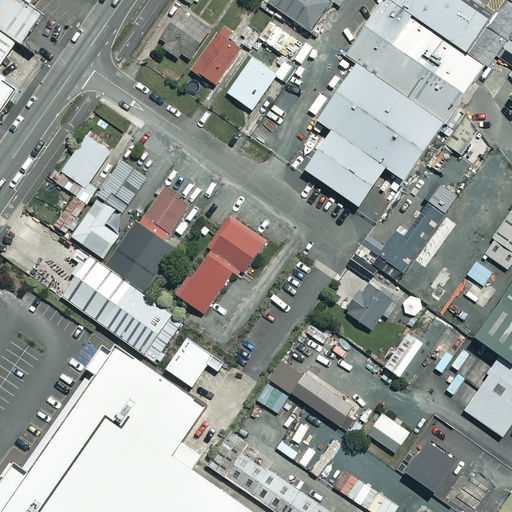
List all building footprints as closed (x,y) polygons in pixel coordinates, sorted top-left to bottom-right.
[(40,14),(19,0),(0,0),(0,29),(20,43),(40,14)] [(275,0),(315,27),(334,0),(333,0),(275,0)] [(331,136),(305,173),(359,210),(386,170),(404,182),(486,63),(468,51),(489,22),(456,0),(380,0),(340,58),(354,67),(314,124),(331,136)] [(511,0),(503,0),(489,22),(468,51),(486,63),(494,52),(509,62),(485,97),(497,105),(511,83),(511,0)] [(176,2),(151,40),(185,62),(210,24),(176,2)] [(281,54),(276,63),(283,68),(288,58),(300,66),(310,49),(268,23),(258,40),(281,54)] [(220,25),(187,72),(214,91),(247,44),(220,25)] [(0,80),(0,65),(14,45),(0,34),(0,110),(14,90),(0,80)] [(251,54),(224,93),(250,110),(276,72),(251,54)] [(438,143),(454,155),(475,127),(459,115),(438,143)] [(59,168),(83,185),(109,150),(85,133),(59,168)] [(96,193),(119,209),(145,174),(122,157),(96,193)] [(188,205),(163,186),(142,214),(168,233),(188,205)] [(106,264),(127,235),(110,223),(119,209),(96,193),(66,235),(90,253),(106,264)] [(83,208),(73,200),(53,225),(64,233),(83,208)] [(442,217),(426,205),(411,226),(404,220),(378,256),(405,276),(436,234),(431,231),(442,217)] [(511,205),(482,246),(488,250),(484,254),(505,270),(511,260),(511,205)] [(229,213),(207,245),(211,248),(235,264),(245,270),(267,238),(229,213)] [(61,293),(153,360),(183,319),(146,292),(182,243),(168,233),(142,214),(127,235),(106,264),(90,253),(61,293)] [(235,264),(211,248),(179,296),(203,312),(235,264)] [(377,271),(354,256),(347,266),(370,281),(377,271)] [(413,276),(436,293),(448,276),(425,259),(413,276)] [(511,276),(470,338),(497,356),(511,366),(511,276)] [(493,289),(477,277),(466,293),(482,305),(493,289)] [(344,309),(365,324),(386,296),(365,280),(344,309)] [(177,329),(151,366),(178,384),(194,362),(206,370),(216,357),(177,329)] [(406,330),(381,363),(398,376),(423,342),(406,330)] [(77,389),(191,467),(200,454),(180,440),(205,403),(178,384),(151,366),(114,341),(109,348),(105,345),(101,342),(84,366),(88,369),(90,370),(77,389)] [(476,359),(468,353),(455,371),(464,377),(476,359)] [(511,366),(497,356),(463,407),(501,433),(511,416),(511,366)] [(305,378),(281,363),(268,382),(289,395),(290,394),(344,431),(360,406),(309,371),(305,378)] [(289,395),(268,382),(255,402),(275,415),(289,395)] [(256,511),(191,467),(77,389),(22,466),(20,465),(5,486),(0,493),(0,511),(256,511)] [(414,430),(381,408),(364,435),(397,456),(414,430)] [(206,464),(223,476),(239,453),(246,443),(229,431),(206,464)] [(443,445),(429,436),(403,473),(431,493),(453,462),(438,452),(443,445)] [(324,511),(239,453),(223,476),(275,511),(324,511)] [(0,471),(0,493),(5,486),(20,465),(10,458),(0,471)] [(511,511),(511,493),(497,511),(511,511)]
